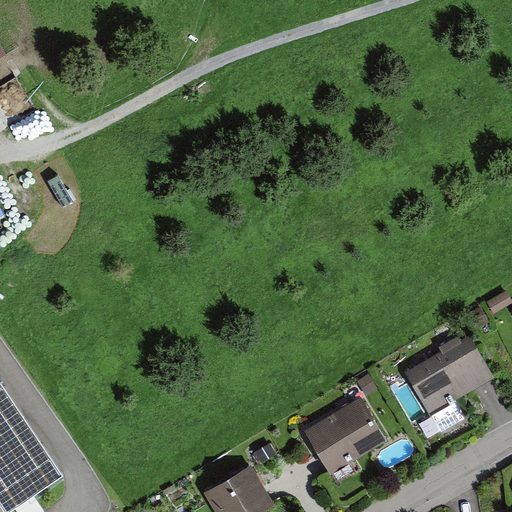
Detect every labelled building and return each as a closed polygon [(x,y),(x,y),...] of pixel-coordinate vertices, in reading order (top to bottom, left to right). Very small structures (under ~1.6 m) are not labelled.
[(491,313),(511,300),(504,288),(484,301),(491,313)] [(467,311),(472,322),(484,317),(479,306),(467,311)] [(432,418),(496,381),(473,341),(463,346),(459,338),(439,350),(442,357),(408,376),(432,418)] [(365,398),(379,390),(370,376),(356,384),(365,398)] [(0,507),(1,510),(58,473),(0,383),(0,507)] [(357,462),(388,444),(361,399),(306,432),(337,483),(347,476),(349,480),(363,471),(357,462)] [(253,477),(269,467),(263,457),(247,466),(253,477)] [(204,511),(266,511),(245,475),(198,502),(204,511)]
